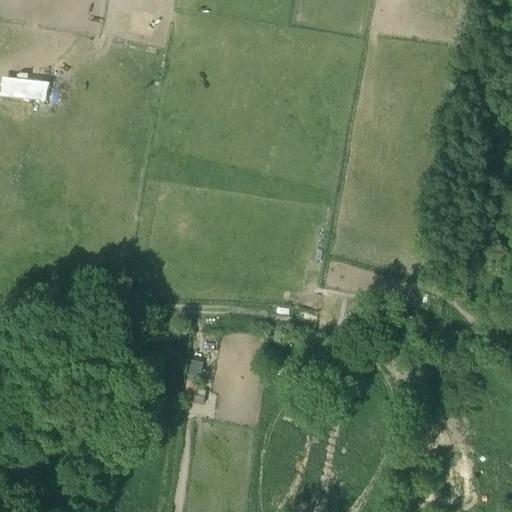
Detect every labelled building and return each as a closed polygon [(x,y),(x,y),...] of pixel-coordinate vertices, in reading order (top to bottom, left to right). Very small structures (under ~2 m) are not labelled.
[(391,335),(394,310),(370,307),(367,332),(391,335)] [(138,359),(134,403),(143,404),(145,375),(148,375),(149,360),(138,359)] [(203,363),(192,360),(188,378),(199,380),(203,363)] [(297,382),(299,373),(270,367),(268,376),(297,382)] [(194,404),(197,380),(188,379),(185,403),(194,404)]
